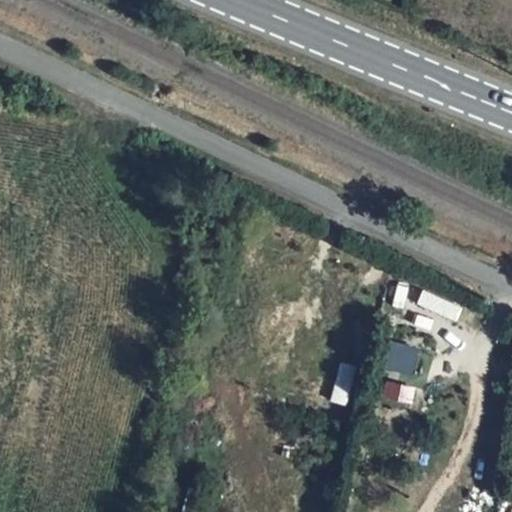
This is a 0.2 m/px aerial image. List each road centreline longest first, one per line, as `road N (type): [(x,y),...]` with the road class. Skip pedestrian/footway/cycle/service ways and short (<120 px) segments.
road 1 (residential): [(511,286),(0,44)]
road 2 (primary): [(243,0),(511,108)]
